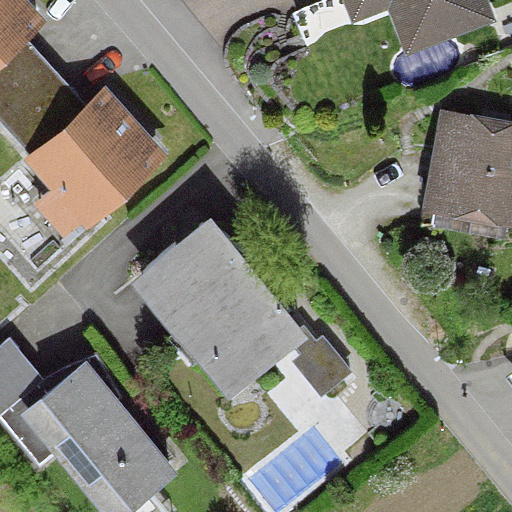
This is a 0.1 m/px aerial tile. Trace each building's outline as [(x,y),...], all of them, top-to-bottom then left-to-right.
[(15,0),(0,0),(0,46),(32,18),(15,0)] [(482,14),(476,0),(390,0),(407,43),(482,14)] [(99,91),(28,156),(82,215),(153,151),(99,91)] [(511,131),(448,120),(440,156),(433,195),(479,204),(511,209),(511,131)] [(423,194),(418,223),(474,234),(479,204),(433,195),(423,194)] [(171,243),(137,271),(230,384),(296,330),(255,280),(258,263),(209,224),(197,225),(190,234),(191,245),(195,248),(184,258),(171,243)] [(45,390),(36,379),(0,407),(0,420),(35,464),(56,446),(110,511),(166,511),(145,485),(165,468),(79,362),(45,390)]
